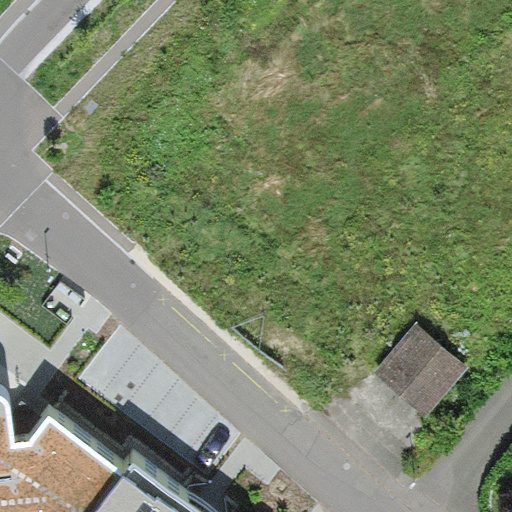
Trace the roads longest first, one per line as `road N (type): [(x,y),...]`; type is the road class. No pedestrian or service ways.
road 1 (residential): [(0,182),(379,511)]
road 2 (residential): [(431,511),(511,415)]
